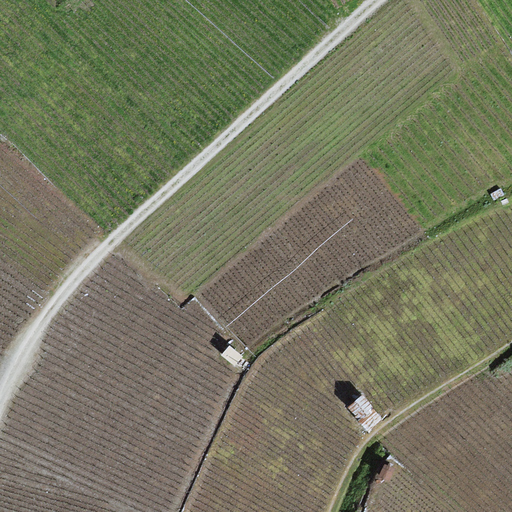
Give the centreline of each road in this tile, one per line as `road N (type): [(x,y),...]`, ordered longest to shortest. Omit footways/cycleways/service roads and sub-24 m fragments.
road 1 (track): [(380,0),(83,267),(0,395)]
road 2 (track): [(175,511),(251,367),(325,297),(511,194)]
road 3 (track): [(511,345),(372,440),(334,511)]
